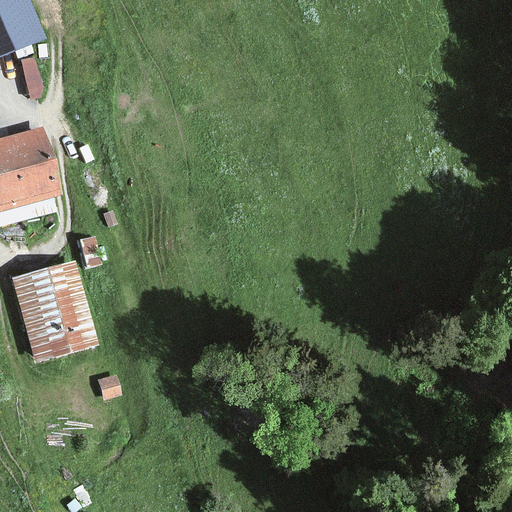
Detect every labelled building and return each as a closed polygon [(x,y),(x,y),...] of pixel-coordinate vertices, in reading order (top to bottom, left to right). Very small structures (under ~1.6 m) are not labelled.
[(27,0),(0,0),(0,52),(42,36),(27,0)] [(26,94),(42,92),(37,53),(21,55),(26,94)] [(44,127),(0,138),(0,212),(3,223),(56,209),(52,193),(60,191),(44,127)] [(93,232),(79,236),(87,263),(101,258),(93,232)] [(73,263),(17,279),(40,359),(96,343),(73,263)]
